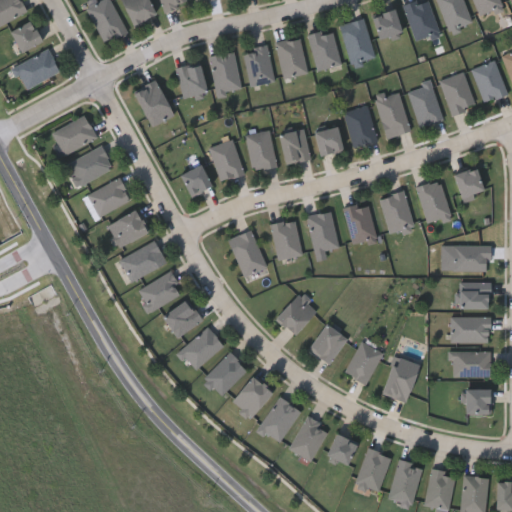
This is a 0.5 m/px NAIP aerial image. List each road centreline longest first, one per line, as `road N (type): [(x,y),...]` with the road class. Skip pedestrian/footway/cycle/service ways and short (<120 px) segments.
road 1 (residential): [(511,455),(431,441),(357,411),(305,381),(271,349),(181,231),(52,0)]
road 2 (tertiary): [(0,159),(131,384),(259,511)]
road 3 (residential): [(335,0),(151,49),(0,135)]
road 4 (residential): [(511,118),(381,169),(213,213),(181,231)]
